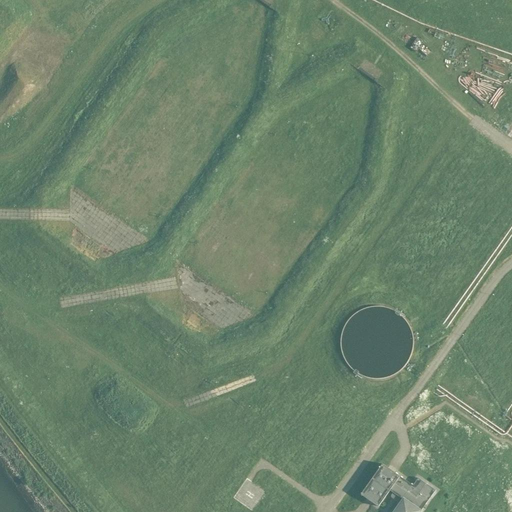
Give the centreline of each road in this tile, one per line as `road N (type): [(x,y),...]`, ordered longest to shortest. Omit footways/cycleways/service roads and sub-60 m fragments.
road 1 (track): [(0,286),(264,465)]
road 2 (unclassified): [(511,262),(328,511)]
road 3 (track): [(156,0),(114,32),(28,145),(0,162)]
road 4 (track): [(335,0),(472,119)]
